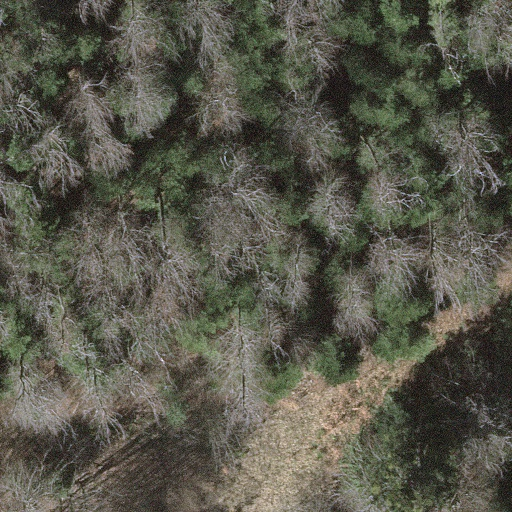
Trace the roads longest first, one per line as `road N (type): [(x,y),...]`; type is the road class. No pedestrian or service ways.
road 1 (track): [(511,283),(404,364),(251,511)]
road 2 (track): [(337,429),(0,461)]
